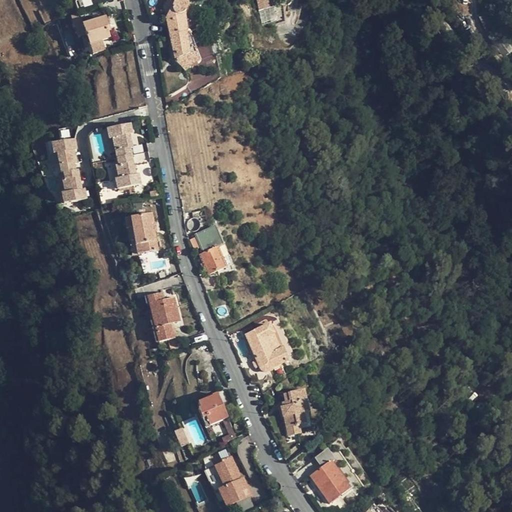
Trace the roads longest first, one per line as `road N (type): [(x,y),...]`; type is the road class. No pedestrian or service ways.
road 1 (residential): [(304,511),(191,285),(130,0)]
road 2 (residential): [(332,0),(400,190),(476,286),(511,312)]
